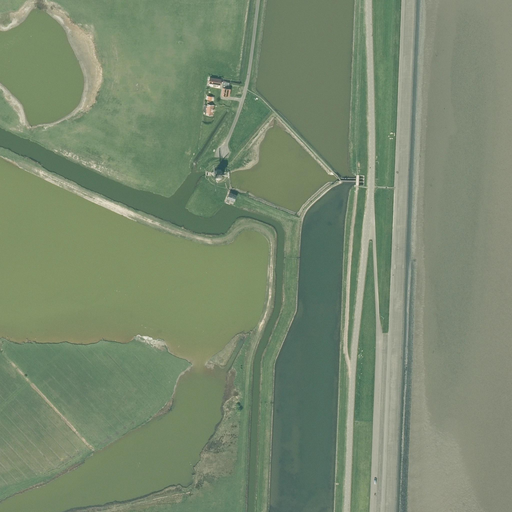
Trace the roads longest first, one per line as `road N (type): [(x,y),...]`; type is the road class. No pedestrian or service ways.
road 1 (tertiary): [(346,511),(370,200),(369,0)]
road 2 (track): [(352,368),(345,350),(357,187)]
road 3 (unclassified): [(223,155),(245,89),(257,0)]
